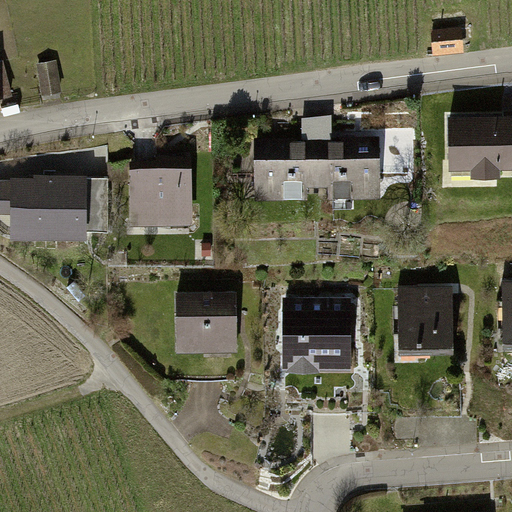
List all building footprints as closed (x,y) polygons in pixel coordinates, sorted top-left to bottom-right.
[(462,26),(431,29),(434,56),(465,53),(462,26)] [(0,110),(4,109),(1,98),(13,95),(5,60),(0,61),(0,110)] [(58,60),(37,63),(43,96),(63,92),(58,60)] [(505,117),(449,118),(450,171),(472,171),(472,180),(502,180),(502,171),(511,171),(511,111),(505,112),(505,117)] [(293,136),(256,137),(257,200),(309,200),(309,186),(318,187),(318,139),(293,139),(293,136)] [(345,138),(318,139),(318,187),(331,187),(331,199),(383,199),(383,136),(345,136),(345,138)] [(157,160),(132,160),(133,225),(195,224),(194,155),(157,155),(157,160)] [(110,231),(110,177),(90,177),(90,173),(35,172),(35,176),(12,176),(12,180),(0,180),(0,214),(13,215),(13,240),(89,240),(89,231),(110,231)] [(452,287),(398,288),(399,349),(453,349),(452,287)] [(239,291),(178,292),(179,353),(240,352),(239,291)] [(353,299),(286,300),(288,373),(355,372),(353,299)]
